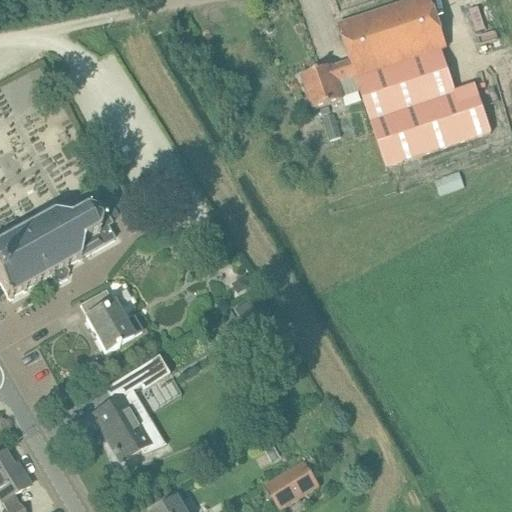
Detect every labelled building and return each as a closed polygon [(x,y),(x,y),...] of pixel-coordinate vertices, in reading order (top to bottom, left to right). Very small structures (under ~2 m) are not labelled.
[(341,32),(350,63),(357,81),(443,54),(447,52),(430,3),(341,32)] [(443,54),(357,81),(362,93),(373,125),(456,98),(443,54)] [(362,93),(357,81),(350,63),(332,69),(332,68),(301,78),(313,113),(341,104),(339,100),(362,93)] [(456,98),(373,125),(390,171),(492,138),(476,91),(456,98)] [(0,283),(10,301),(12,300),(11,298),(50,276),(52,278),(53,277),(54,281),(61,284),(67,280),(69,273),(67,271),(81,263),(80,262),(115,241),(108,229),(112,227),(99,206),(96,207),(88,195),(54,215),(53,213),(3,243),(0,244),(0,283)] [(246,275),(232,285),(239,295),(253,285),(246,275)] [(105,294),(97,298),(80,307),(87,320),(85,320),(105,355),(114,350),(115,352),(133,342),(131,340),(141,335),(133,320),(123,325),(113,305),(111,306),(105,294)] [(237,311),(249,330),(270,317),(258,298),(237,311)] [(109,406),(92,417),(93,418),(96,416),(103,428),(104,427),(110,438),(106,440),(120,464),(141,452),(143,456),(164,447),(133,392),(139,388),(143,394),(159,383),(170,377),(157,356),(127,375),(100,393),(109,406)] [(0,503),(1,505),(2,505),(6,511),(18,505),(13,498),(30,488),(22,475),(19,476),(5,454),(0,456),(0,503)] [(304,463),(264,487),(279,511),(319,488),(304,463)] [(375,485),(361,479),(351,504),(365,510),(375,485)] [(156,511),(184,511),(177,500),(156,511)]
